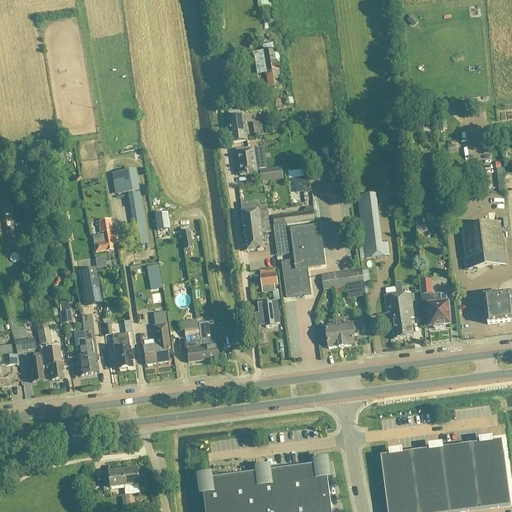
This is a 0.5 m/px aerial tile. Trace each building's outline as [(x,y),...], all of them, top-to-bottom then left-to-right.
[(277,72),(273,51),(263,53),(266,74),(277,72)] [(266,74),(265,74),(269,94),(281,91),(278,72),(277,72),(266,74)] [(436,98),(417,99),(418,106),(436,105),(436,98)] [(247,143),(244,118),(228,120),(232,145),(247,143)] [(330,172),(343,170),(341,149),(327,151),(330,172)] [(237,153),(240,178),(256,175),(253,151),(237,153)] [(260,172),(262,183),(282,180),(280,170),(260,172)] [(138,193),(135,171),(111,175),(115,197),(138,193)] [(410,172),(411,182),(423,181),(422,171),(410,172)] [(293,200),(305,198),(304,191),(297,192),(296,181),(290,182),(293,200)] [(0,196),(7,230),(13,229),(7,195),(0,196)] [(359,211),(377,209),(376,197),(357,199),(359,211)] [(313,212),(303,214),(272,218),(273,228),(314,223),(314,222),(318,222),(316,202),(311,203),(312,207),(313,212)] [(246,253),(257,252),(257,253),(264,252),(263,246),(268,245),(266,234),(270,234),(267,212),(258,213),(258,211),(241,214),(246,253)] [(169,230),(166,215),(155,216),(157,232),(169,230)] [(102,236),(92,238),(95,254),(113,252),(112,244),(114,244),(113,237),(111,238),(110,233),(112,232),(110,221),(98,223),(100,234),(102,234),(102,236)] [(420,225),(422,233),(430,231),(428,224),(420,225)] [(460,231),(465,271),(505,265),(499,226),(460,231)] [(294,261),(281,263),(285,299),(310,296),(307,270),(324,268),(319,228),(290,232),(294,261)] [(16,247),(13,229),(5,230),(8,248),(16,247)] [(184,251),(192,249),(189,232),(181,234),(184,251)] [(364,248),(365,261),(388,258),(387,245),(382,246),(380,233),(362,236),(364,248)] [(158,274),(158,266),(150,266),(150,274),(158,274)] [(94,270),(78,273),(85,308),(101,305),(94,270)] [(338,274),(340,289),(346,288),(347,300),(365,298),(361,271),(338,274)] [(261,288),(277,286),(275,274),(259,276),(261,288)] [(329,291),(340,289),(338,274),(321,277),(323,292),(329,291)] [(424,325),(429,324),(430,328),(431,328),(433,329),(437,329),(438,327),(449,326),(448,313),(449,311),(448,307),(447,307),(447,304),(446,304),(445,295),(433,297),(432,295),(430,281),(419,282),(424,325)] [(401,322),(404,340),(413,339),(410,321),(413,320),(410,294),(396,296),(398,313),(398,318),(400,318),(401,322)] [(511,295),(499,297),(503,324),(511,323),(511,295)] [(398,313),(396,296),(384,298),(386,315),(390,315),(393,342),(404,340),(401,322),(400,318),(398,318),(398,313)] [(483,299),(486,318),(487,326),(503,324),(499,297),(483,299)] [(279,326),(276,304),(258,307),(259,317),(255,318),(256,329),(265,328),(265,329),(274,328),(274,327),(279,326)] [(72,325),(71,313),(59,314),(60,326),(72,325)] [(164,314),(153,316),(155,328),(166,326),(164,314)] [(335,322),(337,335),(333,335),(334,338),(337,338),(338,349),(338,350),(345,349),(345,348),(354,347),(353,336),(358,336),(357,324),(351,325),(351,324),(343,326),(342,319),(335,320),(335,322)] [(111,336),(109,320),(101,321),(104,337),(111,336)] [(334,338),(333,335),(337,335),(335,322),(329,323),(329,328),(325,328),(328,351),(338,349),(337,338),(334,338)] [(153,328),(155,346),(142,348),(145,367),(169,364),(167,351),(169,350),(166,326),(155,328),(153,328)] [(36,333),(39,347),(51,344),(48,330),(36,333)] [(206,353),(201,353),(200,343),(199,343),(198,338),(197,330),(184,332),(185,340),(188,364),(207,362),(206,353)] [(85,344),(89,377),(98,375),(97,363),(97,362),(97,360),(96,359),(96,357),(94,357),(92,343),(91,332),(83,334),(85,344)] [(89,377),(85,344),(83,334),(74,335),(78,360),(76,363),(76,365),(78,367),(80,378),(89,377)] [(127,336),(113,338),(115,352),(114,352),(117,371),(119,371),(119,373),(126,371),(125,370),(131,369),(130,363),(132,363),(130,350),(129,350),(127,336)] [(19,340),(13,341),(16,353),(35,351),(33,340),(20,342),(19,340)] [(206,353),(207,362),(217,360),(214,341),(200,343),(201,353),(206,353)] [(0,383),(1,389),(11,387),(8,368),(18,367),(17,357),(13,358),(12,348),(0,349),(0,360),(1,369),(0,368),(0,383)] [(58,351),(49,352),(51,366),(49,366),(51,382),(63,380),(62,372),(64,372),(62,364),(60,365),(58,351)] [(39,355),(33,356),(33,361),(29,362),(32,385),(43,383),(39,355)] [(426,437),(427,444),(440,443),(440,436),(426,437)] [(387,450),(401,448),(400,441),(386,444),(387,450)] [(391,456),(389,456),(380,458),(387,511),(475,511),(510,508),(506,476),(501,442),(490,443),(491,446),(482,447),(482,445),(465,447),(451,449),(451,448),(440,450),(440,452),(437,453),(432,453),(431,451),(400,455),(400,457),(392,459),(391,456)] [(204,511),(331,511),(325,465),(201,481),(204,511)] [(122,472),(124,489),(138,487),(136,470),(122,472)] [(124,489),(122,472),(107,474),(108,482),(109,491),(110,491),(124,489)]
